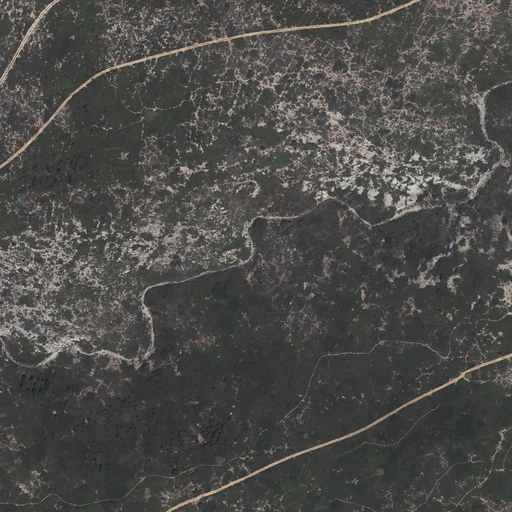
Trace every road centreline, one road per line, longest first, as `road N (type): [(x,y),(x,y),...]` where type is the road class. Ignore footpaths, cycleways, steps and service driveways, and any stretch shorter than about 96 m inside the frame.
road 1 (track): [(417,0),(349,24),(249,34),(102,72),(0,167)]
road 2 (track): [(511,351),(340,437),(163,511)]
